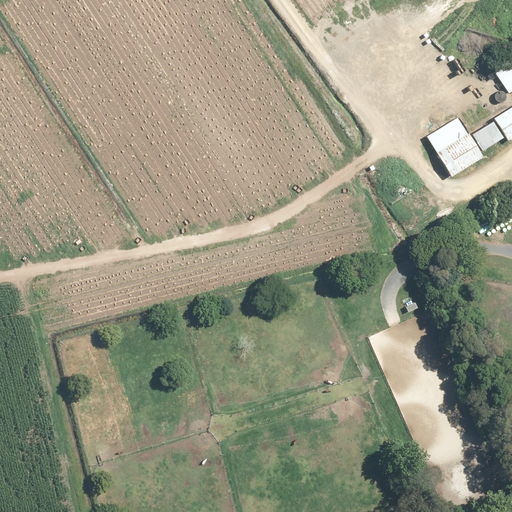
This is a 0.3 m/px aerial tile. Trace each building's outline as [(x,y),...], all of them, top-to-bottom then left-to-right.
[(511,62),(496,73),(509,94),(511,91),(511,62)] [(511,99),(502,87),(493,93),(501,106),(511,99)] [(511,105),(493,118),(508,142),(511,139),(511,105)] [(445,164),(452,177),(484,157),(477,144),(469,133),(468,133),(458,117),(427,136),(445,164)] [(477,142),(483,150),(504,137),(494,121),(472,134),(477,141),(477,142)] [(391,204),(421,251),(455,230),(423,184),(391,204)]
